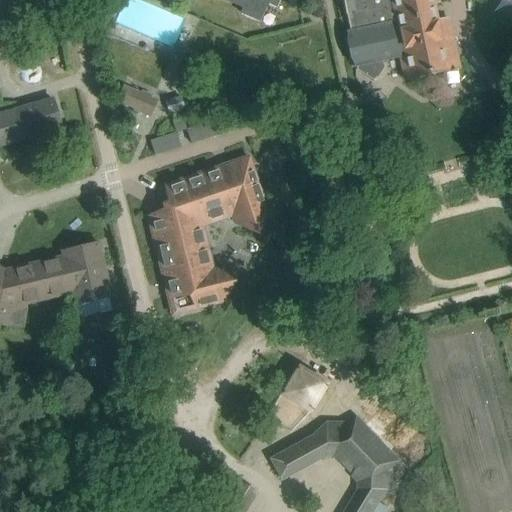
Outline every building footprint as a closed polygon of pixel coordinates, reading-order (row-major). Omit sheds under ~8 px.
[(181,0),(190,4),(192,0),(224,0),(243,8),(241,13),(258,21),(268,3),(276,8),(279,0),(181,0)] [(343,0),(350,30),(344,32),(350,60),(355,67),(356,71),(374,82),(384,69),(382,60),(400,57),(404,76),(419,73),(419,76),(426,75),(426,76),(431,75),(431,74),(437,73),(436,69),(458,65),(448,20),(435,23),(430,0),(343,0)] [(142,92),(141,94),(123,86),(117,101),(134,109),(134,110),(150,117),(158,99),(142,92)] [(0,147),(60,129),(57,119),(56,119),(56,116),(55,112),(53,110),(54,109),(51,99),(0,113),(0,147)] [(154,155),(179,146),(174,131),(149,140),(154,155)] [(172,315),(220,303),(231,282),(212,269),(201,226),(232,216),(234,222),(255,231),(266,211),(251,156),(165,186),(171,203),(166,213),(148,217),(172,315)] [(0,325),(23,330),(28,304),(71,294),(74,305),(111,297),(98,243),(61,252),(63,257),(4,271),(0,268),(0,325)] [(279,392),(307,411),(325,385),(296,366),(279,392)] [(282,480),(324,457),(333,457),(357,483),(356,491),(343,511),(371,511),(377,503),(391,491),(391,469),(398,462),(356,416),(348,423),(326,423),(313,436),(270,459),(282,480)] [(231,478),(223,492),(247,505),(255,491),(231,478)]
